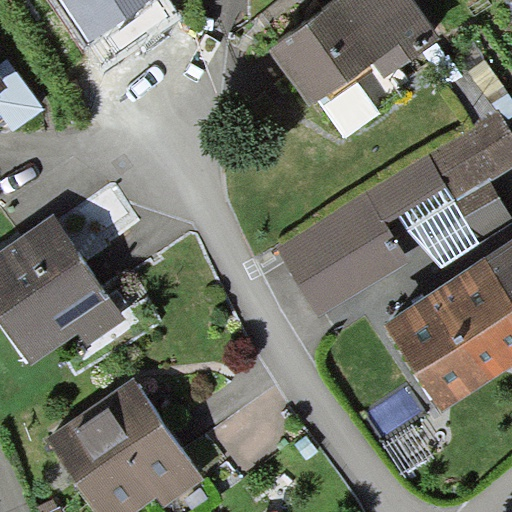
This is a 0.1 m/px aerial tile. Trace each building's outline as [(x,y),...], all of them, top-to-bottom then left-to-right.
[(50,0),(57,9),(69,0),(50,0)] [(374,62),(425,27),(406,0),(306,0),(259,32),(301,93),(365,49),(374,62)] [(365,75),(328,101),(351,133),(388,107),(365,75)] [(316,310),(403,257),(386,230),(511,154),(511,140),(496,114),(277,246),(316,310)] [(0,336),(17,361),(97,307),(36,217),(0,241),(0,336)] [(439,395),(511,346),(511,227),(497,237),(464,259),(384,313),(439,395)] [(105,511),(113,511),(187,464),(129,374),(50,425),(105,511)]
